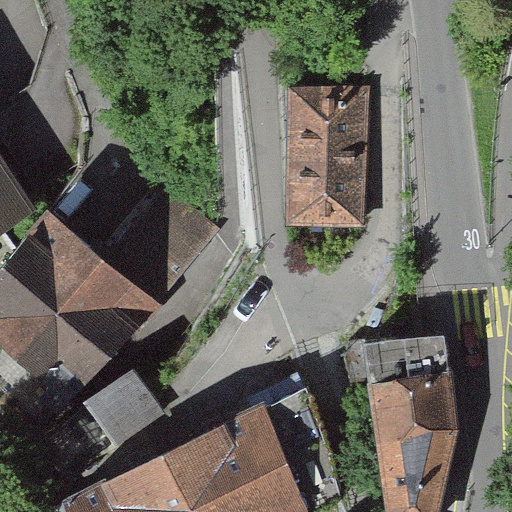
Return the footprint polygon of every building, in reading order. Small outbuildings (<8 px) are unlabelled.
[(371,82),(288,80),(285,220),(367,222),(371,82)] [(0,122),(0,210),(42,182),(0,122)] [(100,259),(151,303),(212,233),(160,189),(100,259)] [(42,209),(0,258),(0,352),(63,406),(151,303),(100,259),(42,209)] [(440,330),(364,335),(388,511),(435,511),(458,428),(440,330)] [(305,511),(258,407),(56,497),(62,511),(305,511)]
